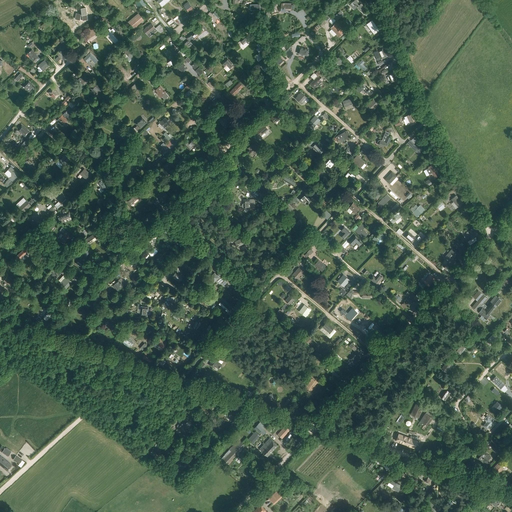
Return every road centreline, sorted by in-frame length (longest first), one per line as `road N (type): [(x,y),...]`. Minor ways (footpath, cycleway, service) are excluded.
road 1 (track): [(43,333),(320,56),(307,35)]
road 2 (track): [(428,121),(180,380)]
road 3 (track): [(379,0),(428,121),(490,236)]
road 4 (track): [(315,426),(490,236)]
road 5 (unclassified): [(511,488),(315,426)]
road 6 (track): [(137,365),(0,491)]
road 7 (track): [(450,470),(471,442),(460,399),(511,347)]
road 8 (track): [(137,365),(0,317)]
road 9 (track): [(23,107),(72,145),(128,88)]
road 10 (track): [(315,426),(226,396),(200,422)]
road 11 (track): [(378,357),(279,275)]
road 12 (track): [(411,321),(315,237)]
road 13 (track): [(0,136),(84,45)]
road 14 (track): [(294,80),(387,161)]
road 15 (unclassified): [(231,511),(315,426)]
